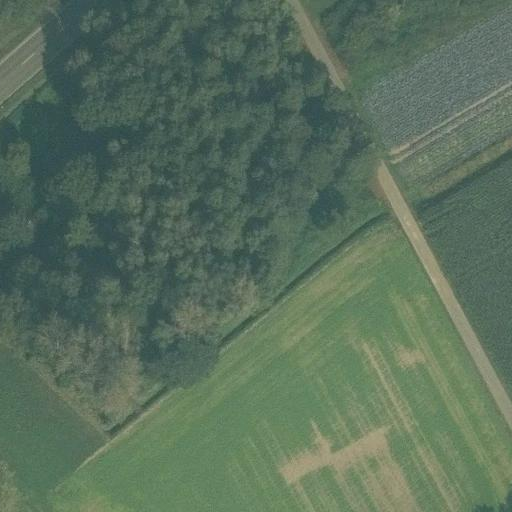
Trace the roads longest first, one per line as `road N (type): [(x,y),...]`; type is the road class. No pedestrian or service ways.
road 1 (unclassified): [(289,0),(511,411)]
road 2 (secondary): [(100,0),(0,85)]
